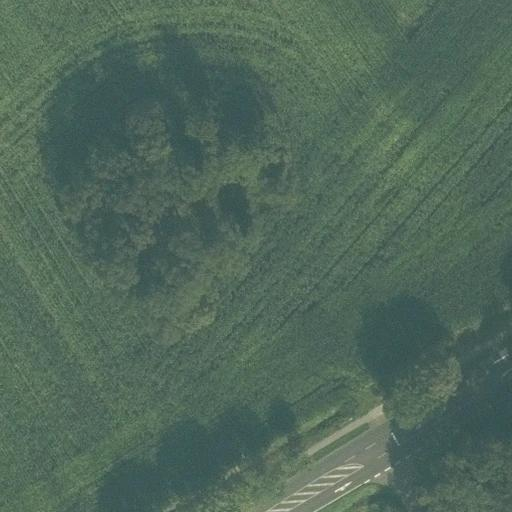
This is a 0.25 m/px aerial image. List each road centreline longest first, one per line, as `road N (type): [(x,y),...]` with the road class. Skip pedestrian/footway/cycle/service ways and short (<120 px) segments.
road 1 (secondary): [(511,368),(384,446)]
road 2 (secondary): [(384,446),(275,511)]
